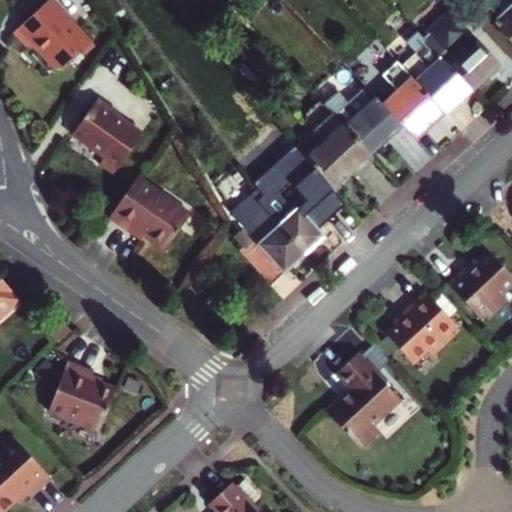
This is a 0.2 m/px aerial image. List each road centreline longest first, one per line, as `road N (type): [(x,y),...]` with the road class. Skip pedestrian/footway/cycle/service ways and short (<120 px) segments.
road 1 (residential): [(232,390),(511,138)]
road 2 (residential): [(0,220),(232,390)]
road 3 (residential): [(377,511),(342,500),(310,475),(232,390)]
road 4 (residential): [(99,511),(232,390)]
road 5 (residential): [(486,511),(490,420),(511,379)]
